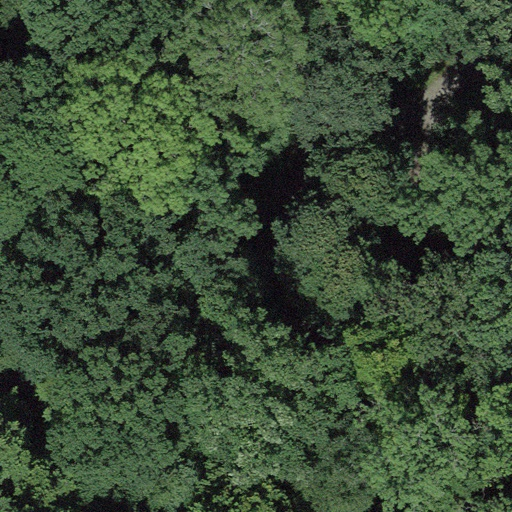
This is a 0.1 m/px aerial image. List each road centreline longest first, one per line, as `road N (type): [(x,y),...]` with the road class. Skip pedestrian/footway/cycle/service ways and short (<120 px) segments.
road 1 (track): [(511,61),(410,147),(0,401)]
road 2 (track): [(364,511),(410,147)]
